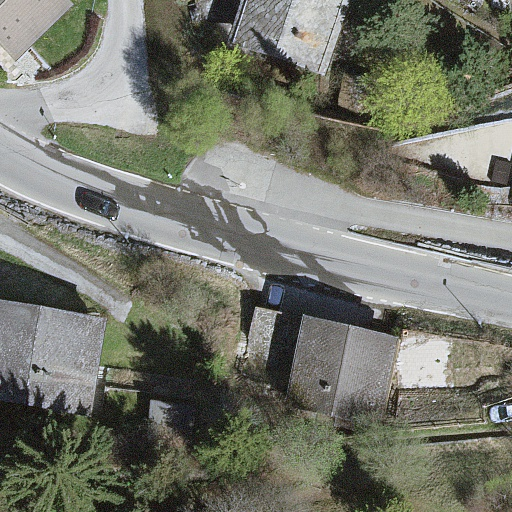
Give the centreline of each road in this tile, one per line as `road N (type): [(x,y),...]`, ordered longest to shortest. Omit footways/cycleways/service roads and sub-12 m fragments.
road 1 (tertiary): [(511,299),(273,247),(142,209),(0,151)]
road 2 (residential): [(0,115),(67,98),(104,74),(119,41),(122,0)]
